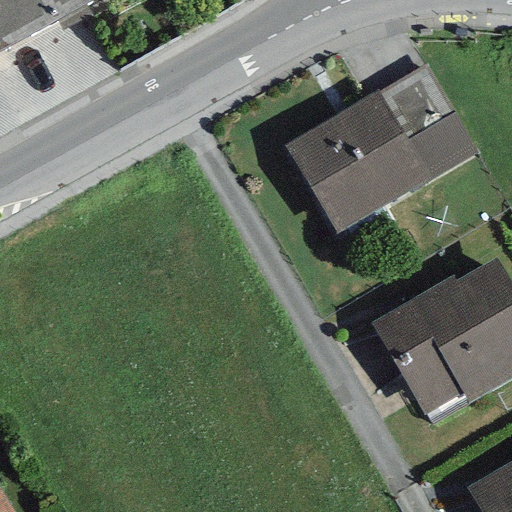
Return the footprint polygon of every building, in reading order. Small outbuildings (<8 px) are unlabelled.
[(0,0),(0,61),(58,29),(62,35),(125,0),(0,0)] [(426,68),(378,96),(408,145),(455,117),(426,68)] [(378,96),(283,152),(334,240),(479,157),(455,117),(408,145),(378,96)] [(453,281),(371,329),(430,428),(467,407),(468,409),(511,383),(511,294),(495,266),(457,288),(453,281)] [(511,511),(511,466),(467,493),(477,511),(511,511)] [(0,511),(10,511),(0,495),(0,511)]
